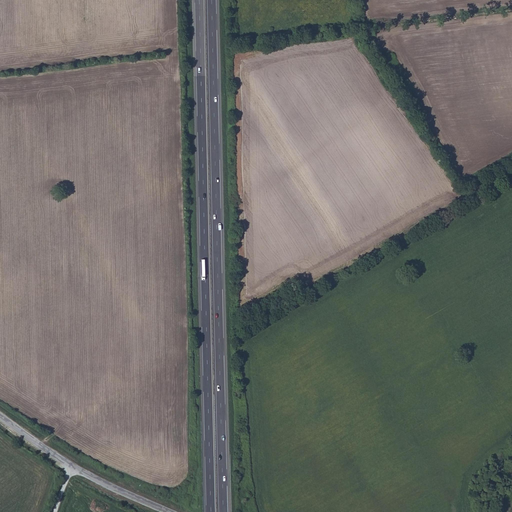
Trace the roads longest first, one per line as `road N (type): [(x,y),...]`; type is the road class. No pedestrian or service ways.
road 1 (trunk): [(199,0),(210,511)]
road 2 (trunk): [(222,511),(211,0)]
road 3 (unclassified): [(0,416),(70,468),(169,511)]
